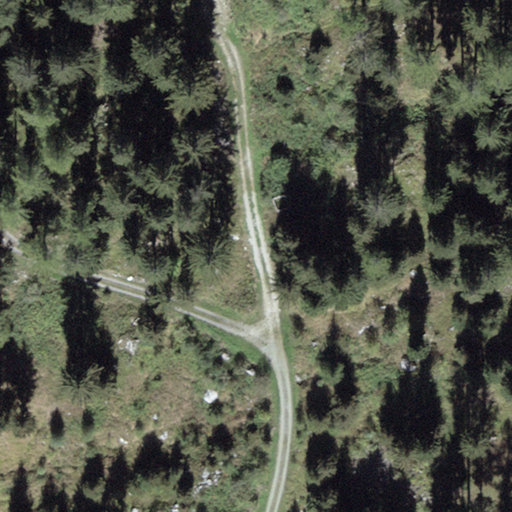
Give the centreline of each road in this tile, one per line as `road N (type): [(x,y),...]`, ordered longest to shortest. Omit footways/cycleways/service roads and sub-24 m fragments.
road 1 (track): [(270,511),(286,419),(281,357),(214,0)]
road 2 (track): [(0,230),(61,267),(281,357)]
